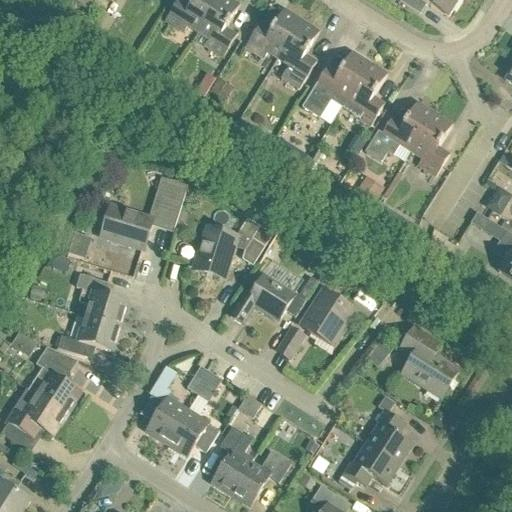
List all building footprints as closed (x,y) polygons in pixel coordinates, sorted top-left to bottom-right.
[(64,0),(86,14),(94,0),(64,0)] [(198,36),(220,0),(195,0),(190,10),(178,3),(165,24),(183,36),(187,29),(198,36)] [(224,0),(220,0),(198,36),(209,43),(205,49),(223,61),(237,39),(225,32),(240,9),(224,0)] [(448,22),(461,1),(460,0),(401,0),(399,4),(420,18),(426,8),(448,22)] [(278,63),(302,25),(284,14),(282,17),(271,10),(245,51),(263,62),(267,56),(278,63)] [(302,25),(278,63),(289,69),(280,83),(298,94),(316,65),(305,58),(320,36),(302,25)] [(343,113),(347,106),(346,105),(370,67),(352,56),(338,79),(327,72),(313,93),(302,111),(320,122),(331,105),(342,112),(343,113)] [(346,105),(347,106),(356,112),(352,119),(370,130),(384,108),(373,101),(387,79),(370,67),(346,105)] [(207,80),(197,97),(205,102),(215,85),(207,80)] [(226,106),(234,93),(218,83),(210,96),(226,106)] [(401,147),(412,154),(435,118),(417,107),(403,129),(392,122),(383,136),(379,133),(364,156),(381,167),(388,156),(393,160),(396,155),(401,147)] [(435,118),(412,154),(422,161),(417,169),(436,181),(450,159),(438,152),(453,129),(435,118)] [(261,139),(253,150),(262,156),(269,144),(261,139)] [(279,144),(268,161),(282,170),(293,152),(279,144)] [(334,192),(341,181),(330,174),(323,185),(334,192)] [(161,183),(153,210),(179,218),(187,191),(161,183)] [(371,213),(382,195),(363,183),(352,201),(371,213)] [(382,209),(371,225),(403,245),(413,229),(382,209)] [(115,212),(106,241),(144,253),(153,224),(115,212)] [(503,224),(499,231),(506,236),(511,229),(503,224)] [(208,231),(196,269),(225,279),(234,251),(245,254),(252,243),(250,242),(248,241),(244,238),(239,235),(236,240),(208,231)] [(511,253),(500,274),(511,281),(511,239),(506,236),(500,246),(511,253)] [(165,254),(157,272),(174,279),(182,261),(165,254)] [(451,272),(432,259),(426,267),(446,280),(451,272)] [(86,321),(120,331),(127,306),(104,299),(108,287),(80,279),(76,291),(93,296),(86,321)] [(255,310),(279,325),(285,315),(294,300),(276,288),(263,280),(249,302),(243,299),(230,320),(243,329),(255,310)] [(310,283),(299,302),(305,306),(317,287),(310,283)] [(31,302),(40,303),(41,291),(33,290),(31,302)] [(334,348),(354,315),(323,296),(303,328),(334,348)] [(112,356),(120,331),(86,321),(78,345),(61,340),(58,352),(85,361),(89,349),(112,356)] [(442,404),(460,375),(435,359),(442,349),(414,332),(402,350),(414,358),(401,378),(442,404)] [(290,363),(304,341),(292,333),(278,355),(290,363)] [(383,343),(374,353),(385,361),(393,351),(383,343)] [(36,399),(66,419),(81,397),(64,386),(70,377),(78,365),(47,352),(29,380),(43,389),(36,399)] [(200,371),(187,392),(198,399),(211,377),(200,371)] [(208,406),(222,384),(211,377),(198,399),(208,406)] [(66,419),(36,399),(29,394),(1,438),(30,457),(44,435),(52,440),(66,419)] [(246,399),(239,411),(254,421),(261,409),(246,399)] [(167,448),(188,415),(167,401),(146,435),(167,448)] [(389,417),(395,407),(385,401),(379,411),(389,417)] [(188,415),(167,448),(187,461),(195,450),(205,456),(219,434),(188,415)] [(366,448),(399,469),(413,448),(398,439),(405,429),(384,415),(377,426),(379,427),(366,448)] [(231,498),(250,469),(241,463),(252,444),(232,432),(220,451),(230,458),(212,486),(231,498)] [(312,458),(317,449),(310,445),(305,454),(312,458)] [(386,490),(399,469),(366,448),(353,468),(351,467),(338,486),(350,494),(356,485),(365,491),(372,480),(386,490)] [(250,469),(231,498),(250,510),(269,481),(279,488),(291,469),(271,456),(260,474),(250,469)] [(0,472),(0,511),(25,511),(30,504),(14,495),(9,491),(11,489),(15,482),(0,472)] [(310,494),(316,485),(308,481),(303,490),(310,494)] [(312,504),(307,511),(308,511),(341,511),(346,505),(321,490),(312,504)]
